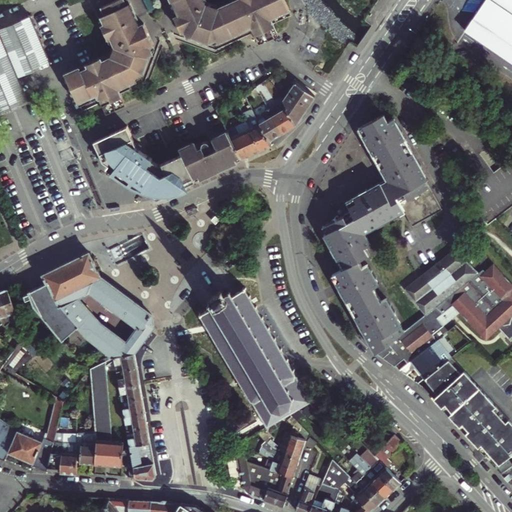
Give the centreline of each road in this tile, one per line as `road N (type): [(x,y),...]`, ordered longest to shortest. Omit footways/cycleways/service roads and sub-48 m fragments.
road 1 (tertiary): [(283,180),(280,220),(309,316),(339,365),(440,457)]
road 2 (tertiary): [(283,180),(248,176),(152,217),(78,229),(0,271)]
road 3 (tertiary): [(439,428),(322,316),(301,266),(294,214),(300,185)]
road 4 (tertiary): [(13,481),(216,497),(263,511)]
road 5 (tertiary): [(300,185),(423,0)]
road 6 (tertiary): [(404,0),(283,180)]
